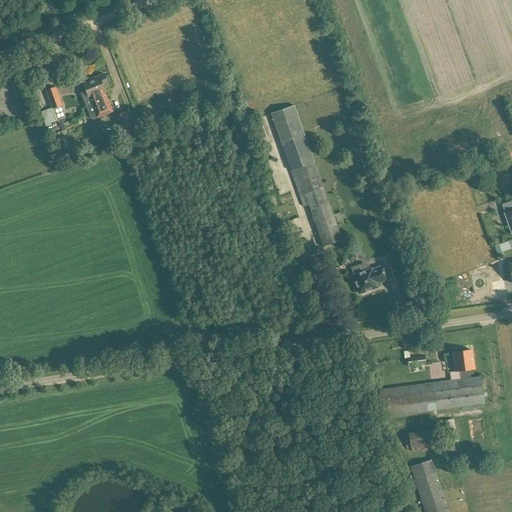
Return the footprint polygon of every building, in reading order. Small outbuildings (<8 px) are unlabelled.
[(80,93),(86,107),(92,105),(99,102),(98,98),(99,97),(98,93),(105,90),(103,85),(108,83),(105,74),(93,78),(94,80),(83,84),(86,90),(80,93)] [(46,90),(50,99),(53,109),(62,105),(56,87),(46,90)] [(92,105),(86,107),(90,117),(93,119),(97,117),(97,118),(114,112),(105,90),(98,93),(99,97),(98,98),(99,102),(92,105)] [(179,94),(182,103),(187,101),(183,92),(179,94)] [(328,181),(322,183),(294,105),(271,113),(304,206),(308,205),(323,246),(342,240),(325,193),(331,191),(328,181)] [(496,110),(384,140),(392,170),(447,155),(446,151),(503,135),(496,110)] [(115,116),(125,141),(135,137),(125,112),(115,116)] [(511,203),(511,204),(503,207),(505,212),(511,234),(511,203)] [(294,226),(287,228),(293,246),(295,246),(300,244),(294,226)] [(494,246),(499,258),(504,256),(500,244),(494,246)] [(351,267),(354,276),(353,276),(353,278),(352,279),(354,283),(355,284),(359,294),(362,293),(363,294),(367,292),(367,291),(377,287),(376,284),(388,279),(383,265),(371,269),(370,267),(369,266),(368,264),(367,264),(366,263),(363,263),(351,267)] [(460,379),(383,390),(379,390),(381,400),(383,417),(485,403),(481,376),(471,378),(470,369),(475,369),(472,350),(453,352),(456,371),(459,371),(460,379)] [(407,358),(408,366),(426,364),(425,356),(410,358),(407,358)] [(441,422),(448,457),(456,456),(454,442),(458,441),(454,420),(441,422)] [(403,434),(406,451),(428,447),(426,430),(403,434)] [(411,467),(425,511),(448,511),(432,460),(411,467)]
